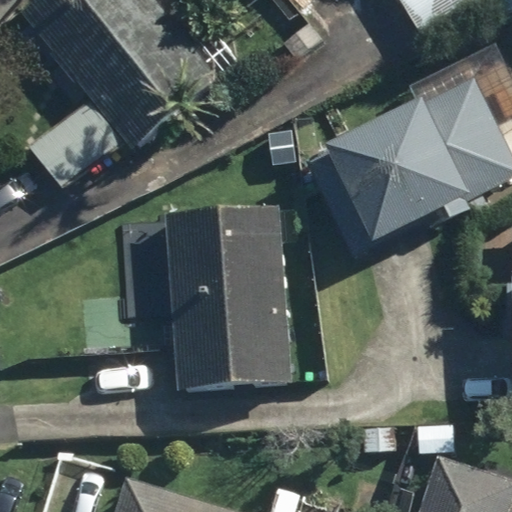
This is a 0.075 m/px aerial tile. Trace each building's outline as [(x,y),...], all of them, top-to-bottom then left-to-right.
[(49,0),(30,15),(95,101),(29,150),(71,205),(136,156),(229,85),(164,0),(49,0)] [(496,4),(493,0),(402,0),(428,43),(496,4)] [(511,130),(487,77),(310,160),(359,265),(511,192),(511,130)] [(288,210),(172,216),(180,392),(297,386),(288,210)] [(165,288),(83,294),(89,382),(172,376),(165,288)] [(511,511),(511,473),(432,453),(416,511),(511,511)] [(229,511),(129,483),(120,511),(229,511)]
